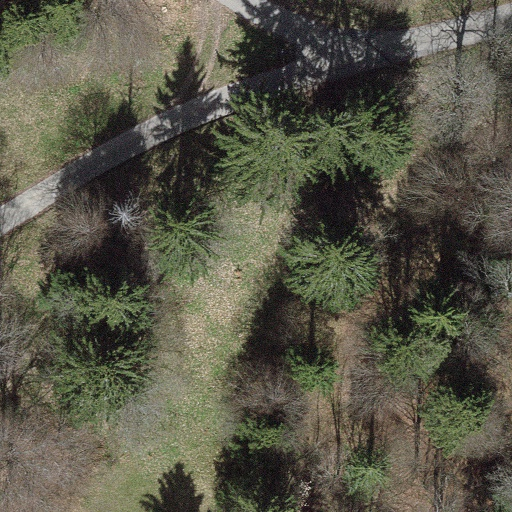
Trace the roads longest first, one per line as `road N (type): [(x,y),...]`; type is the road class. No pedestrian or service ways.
road 1 (residential): [(344,59),(147,132),(0,222)]
road 2 (residential): [(511,17),(344,59)]
road 3 (residential): [(344,59),(237,0)]
